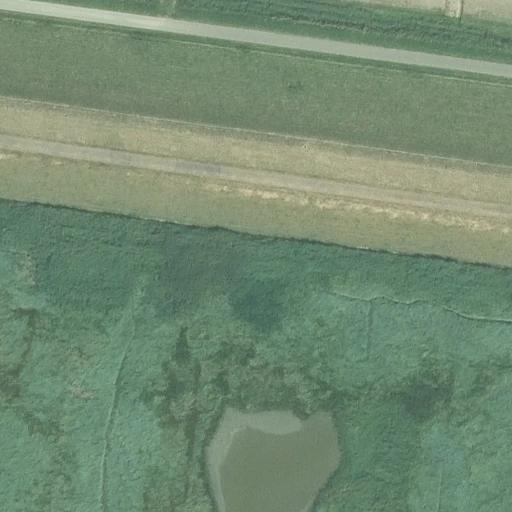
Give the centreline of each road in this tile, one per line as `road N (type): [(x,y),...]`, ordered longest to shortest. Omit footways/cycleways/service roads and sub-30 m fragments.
road 1 (track): [(511,213),(0,143)]
road 2 (unclassified): [(511,72),(0,4)]
